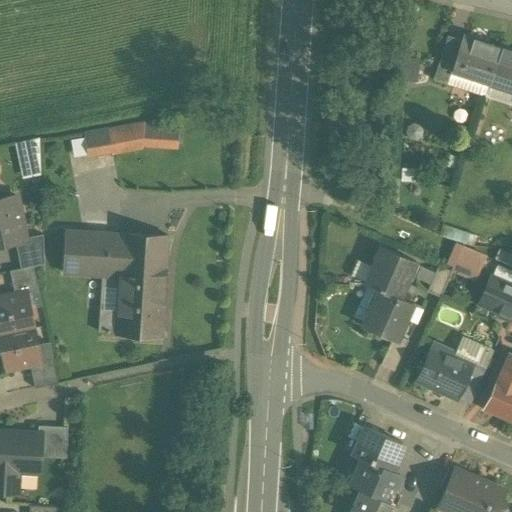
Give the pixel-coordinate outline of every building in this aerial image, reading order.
[(500,48),(463,36),(455,62),(451,72),(489,83),(500,48)] [(511,51),(500,48),(489,83),(511,91),(511,51)] [(455,62),(441,57),(433,80),(447,85),(451,72),(455,62)] [(144,125),(85,135),(89,155),(144,145),(151,146),(152,126),(144,125)] [(152,126),(151,146),(177,148),(179,127),(152,126)] [(25,177),(40,174),(38,138),(18,142),(25,177)] [(16,196),(0,199),(0,244),(25,240),(16,196)] [(474,243),(477,234),(444,225),(442,234),(474,243)] [(123,234),(67,231),(64,273),(103,276),(107,276),(106,287),(120,288),(123,234)] [(168,236),(123,233),(123,234),(120,288),(116,333),(161,336),(168,236)] [(31,243),(16,246),(20,269),(33,266),(44,264),(43,235),(30,237),(31,243)] [(415,262),(381,248),(365,285),(378,291),(379,290),(399,299),(400,299),(408,279),(407,279),(414,263),(415,264),(415,262)] [(439,264),(427,292),(440,298),(452,270),(439,264)] [(20,269),(10,271),(14,295),(26,292),(27,293),(38,291),(33,266),(20,269)] [(120,288),(106,287),(107,276),(103,276),(99,332),(116,333),(120,288)] [(511,286),(490,277),(478,304),(496,312),(497,316),(507,320),(511,319),(511,318),(511,286)] [(399,299),(379,290),(378,291),(372,306),(371,306),(362,327),(392,340),(396,341),(398,336),(413,304),(400,299),(399,299)] [(14,295),(0,297),(0,334),(34,327),(27,293),(26,292),(14,295)] [(34,327),(0,334),(0,342),(6,370),(29,365),(41,363),(41,361),(34,327)] [(392,340),(381,365),(394,371),(408,340),(398,336),(396,341),(392,340)] [(455,358),(432,348),(417,380),(457,398),(472,366),(473,362),(456,354),(455,358)] [(511,353),(509,353),(498,377),(497,377),(483,409),(511,422),(511,353)] [(53,359),(41,361),(41,363),(29,365),(34,388),(58,383),(53,359)] [(472,366),(457,398),(469,404),(484,371),(472,366)] [(361,416),(357,424),(366,428),(363,426),(366,419),(369,421),(370,420),(361,416)] [(67,428),(38,426),(38,434),(40,434),(39,454),(66,455),(66,459),(67,459),(67,428)] [(402,444),(366,428),(354,455),(363,459),(390,471),(402,444)] [(38,434),(0,432),(0,491),(16,492),(16,491),(11,490),(12,472),(32,473),(33,454),(39,454),(40,434),(38,434)] [(390,471),(363,459),(352,485),(362,490),(388,501),(400,475),(390,471)] [(480,480),(454,469),(437,507),(448,511),(462,511),(463,511),(465,511),(495,511),(505,491),(488,484),(487,484),(487,485),(480,483),(480,482),(480,480)] [(388,501),(362,490),(352,511),(395,511),(398,506),(388,501)]
